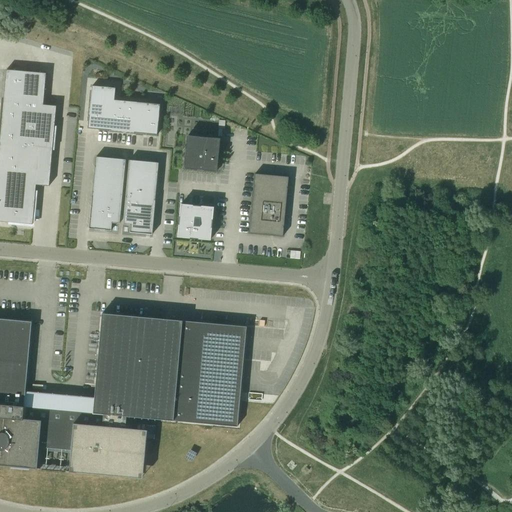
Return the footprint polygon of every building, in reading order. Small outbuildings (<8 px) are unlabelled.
[(6,70),(3,101),(43,105),(46,73),(6,70)] [(114,98),(115,89),(114,89),(90,87),(88,129),(157,136),(160,106),(114,98)] [(3,101),(1,122),(54,128),(56,106),(43,105),(3,101)] [(1,122),(0,135),(0,143),(39,147),(52,149),(54,128),(1,122)] [(184,169),(217,172),(220,139),(187,136),(184,169)] [(0,143),(0,166),(37,170),(39,147),(0,143)] [(0,166),(0,221),(8,222),(8,224),(9,224),(9,222),(32,224),(36,185),(48,186),(52,149),(39,147),(37,170),(0,166)] [(125,160),(95,157),(88,229),(111,231),(111,223),(119,224),(125,160)] [(129,160),(123,224),(130,225),(129,233),(152,235),(155,201),(158,163),(129,160)] [(288,177),(254,174),(249,233),(283,237),(288,177)] [(210,240),(213,208),(180,205),(177,237),(210,240)] [(29,407),(28,419),(41,421),(37,469),(132,478),(136,429),(125,428),(126,417),(237,427),(246,327),(102,314),(93,413),(29,407)] [(0,465),(37,469),(41,421),(28,419),(29,407),(24,407),(31,322),(0,319),(0,465)] [(191,458),(197,462),(202,455),(196,451),(191,458)]
